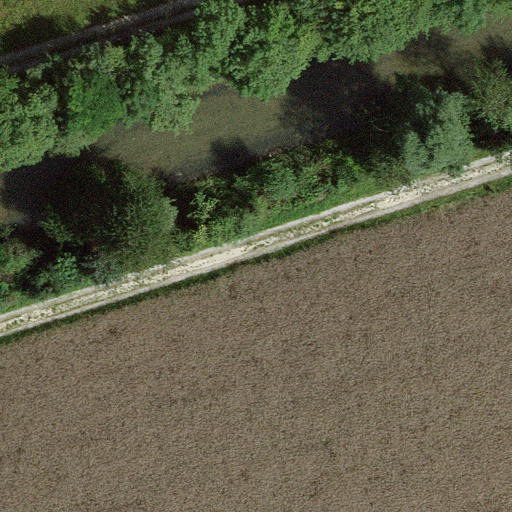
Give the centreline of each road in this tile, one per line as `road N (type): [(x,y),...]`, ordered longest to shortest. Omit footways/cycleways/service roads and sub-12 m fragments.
road 1 (track): [(511,180),(0,339)]
road 2 (track): [(0,71),(226,0)]
